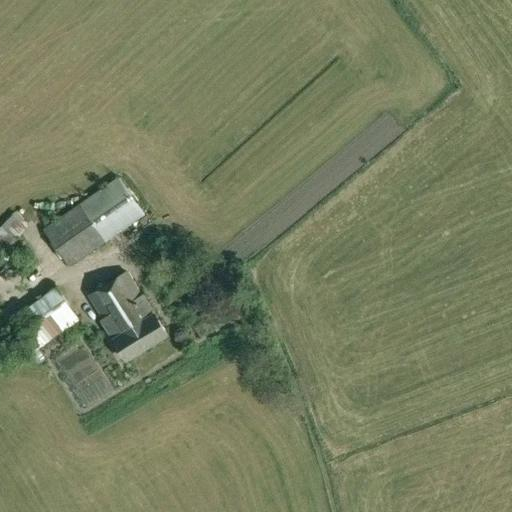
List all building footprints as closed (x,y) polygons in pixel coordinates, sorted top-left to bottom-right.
[(44,229),(70,265),(146,213),(119,178),(44,229)] [(23,223),(15,214),(0,229),(0,246),(1,245),(23,223)] [(167,334),(155,315),(142,295),(141,296),(126,272),(88,296),(103,319),(100,320),(113,341),(125,360),(167,334)] [(57,288),(15,321),(39,350),(81,317),(57,288)] [(14,332),(0,343),(0,346),(10,360),(26,348),(14,332)]
